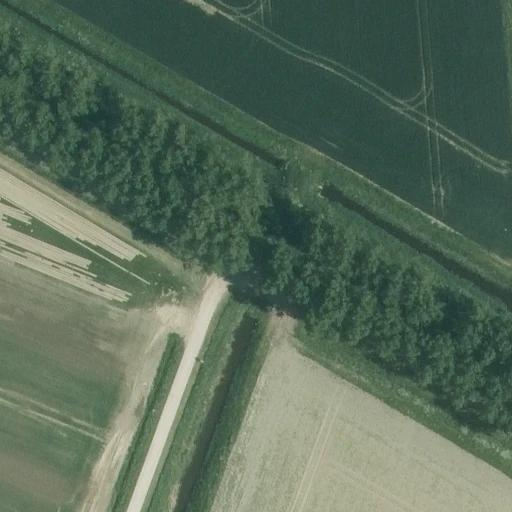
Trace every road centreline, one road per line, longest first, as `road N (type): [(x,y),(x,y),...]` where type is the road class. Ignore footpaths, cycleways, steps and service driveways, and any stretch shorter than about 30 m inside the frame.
road 1 (track): [(511,419),(0,122)]
road 2 (unclassified): [(135,511),(231,253)]
